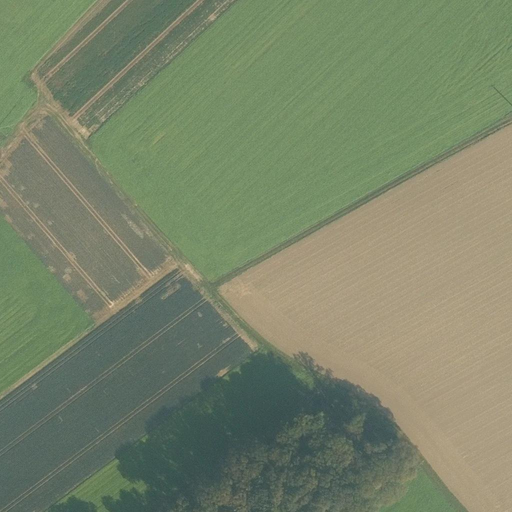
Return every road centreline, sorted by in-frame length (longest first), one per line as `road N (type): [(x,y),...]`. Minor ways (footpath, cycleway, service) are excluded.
road 1 (track): [(207,288),(511,118)]
road 2 (track): [(207,288),(307,380),(387,419),(455,511)]
road 3 (track): [(0,164),(42,100),(207,288)]
